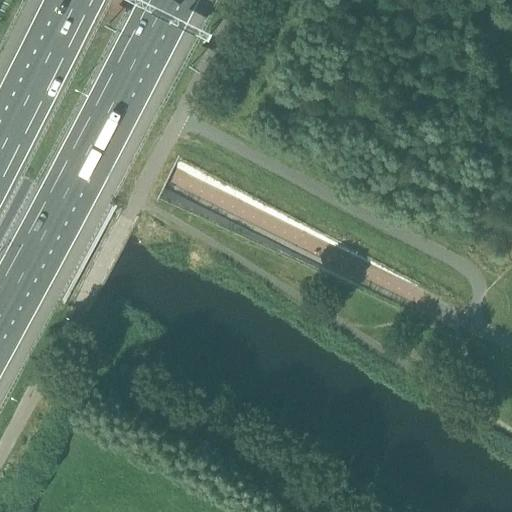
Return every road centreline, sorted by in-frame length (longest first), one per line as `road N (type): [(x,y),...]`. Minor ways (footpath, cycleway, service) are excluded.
road 1 (motorway): [(23,272),(163,0)]
road 2 (unclassified): [(77,308),(0,460)]
road 3 (motorway): [(76,0),(0,152)]
